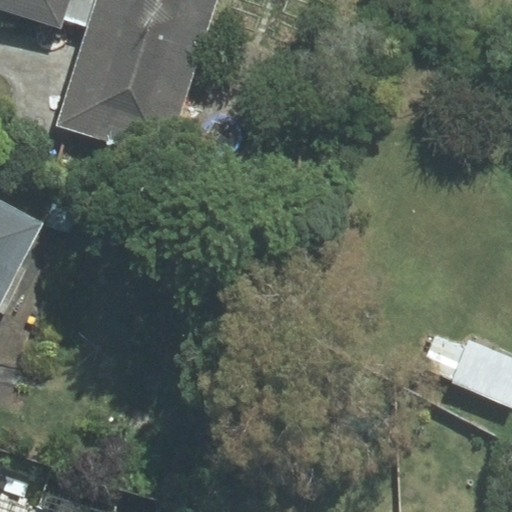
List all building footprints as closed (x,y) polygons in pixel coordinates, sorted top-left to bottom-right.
[(12,0),(67,18),(70,9),(97,18),(64,117),(172,153),(223,0),(12,0)] [(0,314),(56,212),(0,182),(0,314)] [(470,342),(441,330),(427,362),(511,397),(511,346),(475,331),(470,342)] [(77,511),(23,495),(18,511),(77,511)] [(315,511),(316,508),(284,501),(281,511),(315,511)]
